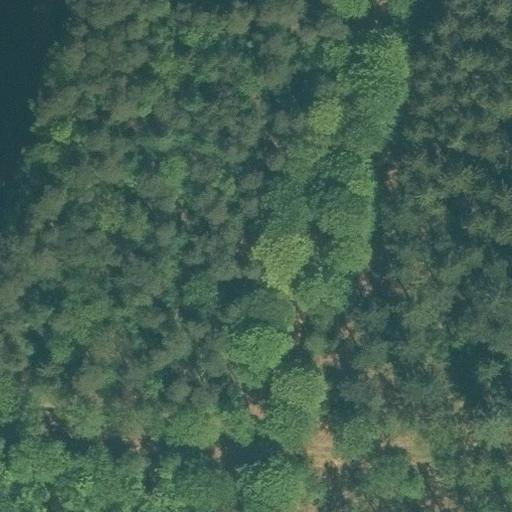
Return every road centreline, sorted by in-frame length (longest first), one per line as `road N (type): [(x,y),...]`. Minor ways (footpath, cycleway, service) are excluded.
road 1 (track): [(366,0),(221,511)]
road 2 (track): [(0,420),(511,447)]
